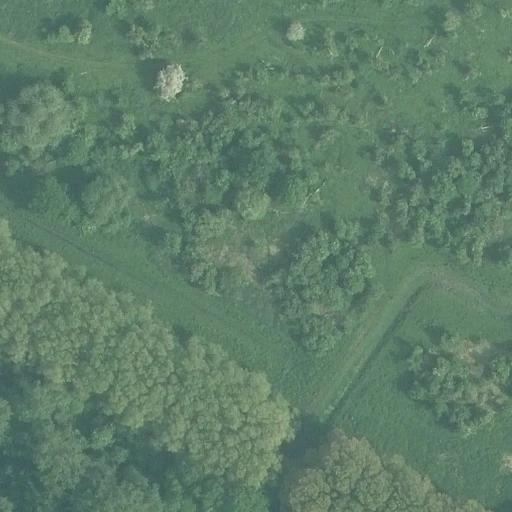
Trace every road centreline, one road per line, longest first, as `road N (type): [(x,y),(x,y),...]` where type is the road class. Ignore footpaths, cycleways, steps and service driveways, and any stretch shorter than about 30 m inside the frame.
road 1 (unknown): [(460,511),(252,380),(0,243)]
road 2 (track): [(350,511),(0,285)]
road 3 (unknown): [(252,380),(243,437),(216,511)]
